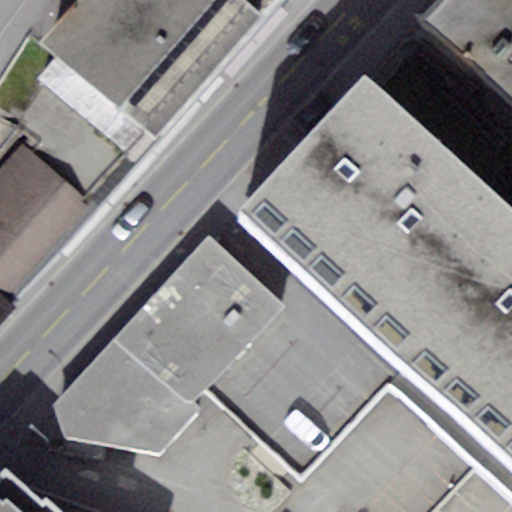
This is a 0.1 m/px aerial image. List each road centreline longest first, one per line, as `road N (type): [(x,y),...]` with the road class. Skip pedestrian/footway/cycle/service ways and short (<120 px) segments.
road 1 (secondary): [(365,0),(0,397)]
road 2 (residential): [(0,453),(162,511)]
